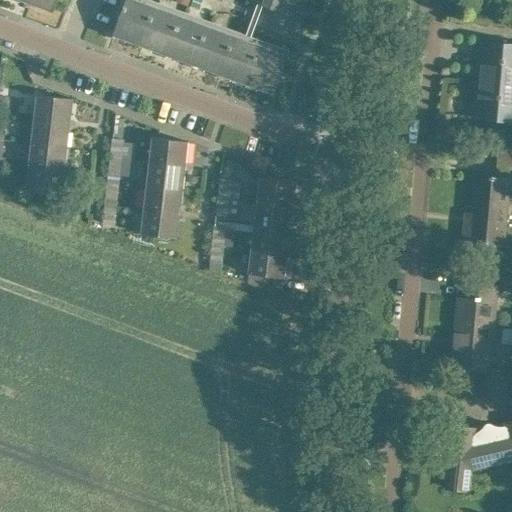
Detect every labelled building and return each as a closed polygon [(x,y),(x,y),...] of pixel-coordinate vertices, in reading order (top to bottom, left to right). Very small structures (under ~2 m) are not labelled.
[(28,0),(27,3),(50,12),(54,0),(28,0)] [(126,40),(142,45),(156,7),(136,0),(127,0),(114,35),(116,36),(117,33),(127,37),(126,40)] [(203,0),(192,0),(191,5),(201,8),(203,0)] [(264,0),(256,24),(292,37),(300,16),(295,15),(300,0),(264,0)] [(153,49),(168,55),(182,17),(156,7),(142,45),(143,43),(154,46),(153,49)] [(179,59),(194,65),(208,26),(182,17),(168,55),(169,52),(180,56),(179,59)] [(205,69),(221,74),(235,36),(208,26),(194,65),(195,65),(196,62),(206,66),(205,69)] [(231,78),(247,84),(261,46),(235,36),(221,74),(222,72),(232,75),(231,78)] [(475,117),(495,119),(511,120),(511,44),(482,42),(475,117)] [(261,46),(247,84),(248,81),(259,85),(258,88),(274,94),(288,56),(261,46)] [(38,94),(35,119),(70,123),(73,99),(38,94)] [(35,119),(32,143),(68,147),(70,123),(35,119)] [(153,137),(150,162),(185,166),(188,141),(153,137)] [(113,138),(111,157),(121,158),(123,140),(113,138)] [(32,143),(30,167),(65,171),(68,147),(32,143)] [(133,160),(111,157),(108,175),(131,178),(133,160)] [(150,162),(147,186),(183,190),(185,166),(150,162)] [(65,171),(30,167),(27,191),(62,195),(65,171)] [(472,224),(466,223),(464,242),(472,243),(472,245),(477,245),(477,244),(496,245),(497,227),(505,228),(509,178),(476,175),(472,224)] [(261,177),(258,201),(293,205),(296,181),(261,177)] [(220,178),(218,197),(228,198),(231,179),(220,178)] [(107,186),(105,205),(115,206),(118,187),(107,186)] [(147,186),(145,210),(180,214),(183,190),(147,186)] [(228,198),(218,197),(216,214),(226,215),(228,198)] [(258,201),(255,225),(290,229),(293,205),(258,201)] [(115,206),(105,205),(103,223),(113,224),(115,206)] [(180,214),(145,210),(142,234),(177,238),(180,214)] [(215,225),(212,244),(223,246),(225,226),(215,225)] [(255,225),(252,249),(287,253),(290,229),(255,225)] [(223,246),(212,244),(210,263),(221,264),(223,246)] [(287,253),(252,249),(248,283),(271,292),(273,276),(285,278),(287,253)] [(453,369),(497,373),(498,369),(489,368),(496,285),(464,283),(463,298),(459,298),(456,333),(455,333),(455,335),(456,335),(455,347),(454,347),(454,348),(455,349),(453,369)] [(511,422),(507,424),(507,428),(504,428),(499,428),(495,428),(490,429),(486,430),(482,432),(478,433),(474,435),(474,429),(448,426),(445,448),(450,449),(449,456),(451,457),(447,488),(468,490),(470,469),(511,459),(511,422)]
